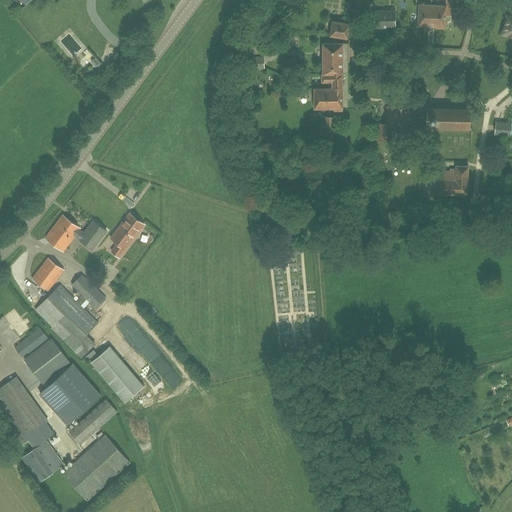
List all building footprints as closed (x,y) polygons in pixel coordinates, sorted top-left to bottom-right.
[(435,25),(434,27),(445,28),(446,15),(460,16),(460,0),(446,0),(446,6),(431,5),(431,13),(438,13),(438,18),(433,18),(433,25),(435,25)] [(431,13),(431,5),(419,4),(418,26),(434,27),(435,25),(433,25),(433,18),(438,18),(438,13),(431,13)] [(375,27),(395,27),(395,11),(375,11),(375,27)] [(511,16),(506,15),(504,26),(502,34),(509,36),(511,36),(511,16)] [(347,38),(349,24),(333,22),(330,35),(347,38)] [(333,87),(343,87),(343,43),(323,43),(323,75),(322,75),(322,81),(333,81),(333,87)] [(245,71),(265,70),(265,57),(244,58),(245,71)] [(343,109),(343,87),(333,87),(333,88),(315,88),(315,108),(334,107),(334,109),(343,109)] [(387,123),(378,123),(378,141),(393,141),(393,129),(415,129),(414,106),(387,106),(387,123)] [(470,110),(472,108),(472,107),(470,109),(460,109),(460,107),(458,107),(458,109),(450,108),(450,107),(448,107),(448,108),(439,108),(439,107),(438,107),(438,108),(429,108),(429,106),(427,106),(427,108),(425,108),(424,110),(426,110),(426,125),(424,125),(424,126),(427,126),(427,128),(428,128),(428,126),(437,127),(437,129),(438,129),(438,127),(448,127),(447,129),(449,129),(449,127),(458,127),(458,129),(459,129),(459,127),(469,127),(471,129),(472,128),(470,127),(470,110)] [(337,117),(322,117),(322,133),(337,133),(337,117)] [(510,135),(511,124),(496,123),(495,134),(510,135)] [(468,195),(468,166),(456,165),(456,171),(440,171),(440,179),(437,179),(437,194),(468,195)] [(129,213),(111,238),(117,244),(111,251),(119,257),(144,224),(129,213)] [(75,236),(79,230),(81,228),(63,215),(45,238),(63,251),(75,236)] [(106,231),(96,223),(94,221),(84,234),(79,230),(75,236),(92,249),(106,231)] [(47,290),(63,271),(48,258),(32,278),(47,290)] [(106,298),(96,288),(82,274),(71,285),(82,296),(77,301),(60,284),(35,310),(52,327),(51,328),(80,358),(88,352),(95,344),(86,334),(98,322),(84,308),(89,303),(96,309),(106,298)] [(14,309),(5,316),(20,336),(29,329),(14,309)] [(22,357),(47,338),(39,327),(14,347),(22,357)] [(24,359),(28,364),(44,384),(71,363),(51,338),(24,359)] [(90,362),(96,369),(124,402),(142,386),(108,347),(90,362)] [(15,365),(21,364),(20,356),(13,357),(15,365)] [(174,384),(183,377),(169,361),(160,368),(174,384)] [(68,424),(101,395),(73,364),(40,393),(68,424)] [(65,464),(47,439),(56,432),(16,376),(0,387),(0,397),(2,400),(0,400),(0,413),(22,444),(27,441),(33,449),(22,457),(40,482),(65,464)] [(81,444),(96,431),(118,411),(106,398),(69,431),(81,444)] [(88,501),(96,494),(130,463),(106,435),(63,473),(88,501)]
